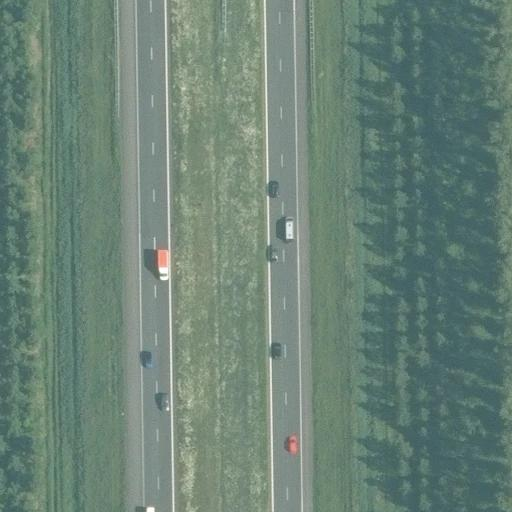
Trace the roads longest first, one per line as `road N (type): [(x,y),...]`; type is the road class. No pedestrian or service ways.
road 1 (motorway): [(151,0),(159,511)]
road 2 (motorway): [(285,511),(278,0)]
